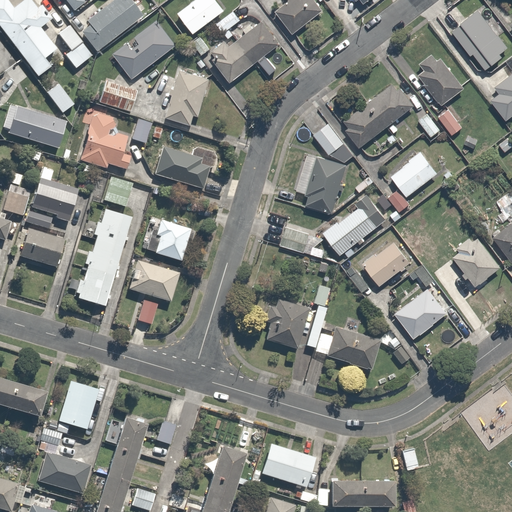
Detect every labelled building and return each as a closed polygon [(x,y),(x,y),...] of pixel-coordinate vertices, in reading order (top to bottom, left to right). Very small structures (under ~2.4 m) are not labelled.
[(0,0),(0,30),(35,78),(62,58),(39,26),(47,20),(31,0),(18,0),(11,5),(7,0),(0,0)] [(79,3),(77,0),(63,0),(71,10),(79,3)] [(132,17),(138,12),(128,0),(110,0),(76,28),(95,52),(134,20),(132,17)] [(191,32),(222,7),(216,0),(187,0),(174,10),(191,32)] [(321,11),(312,0),(284,0),(271,10),(290,35),(321,11)] [(482,2),(480,0),(465,0),(473,9),(482,2)] [(228,25),(240,17),(232,7),(213,22),(225,37),(232,31),(228,25)] [(173,44),(155,19),(110,53),(128,78),(173,44)] [(260,21),(230,43),(226,38),(207,52),(211,58),(227,80),(277,44),(260,21)] [(67,22),(54,32),(67,49),(62,53),(72,67),(91,53),(67,22)] [(417,64),(422,69),(410,80),(420,91),(423,87),(440,106),(464,83),(438,55),(435,57),(430,52),(417,64)] [(192,112),(196,113),(207,76),(178,67),(164,113),(189,121),(192,112)] [(56,76),(41,86),(61,112),(75,102),(56,76)] [(137,86),(105,77),(98,104),(130,112),(137,86)] [(392,80),(341,119),(345,124),(341,127),(356,146),(411,104),(392,80)] [(8,102),(1,127),(5,128),(4,132),(54,146),(62,118),(8,102)] [(465,127),(447,105),(435,115),(454,137),(465,127)] [(114,116),(89,109),(76,160),(105,167),(106,164),(126,168),(129,155),(122,153),(126,136),(110,132),(114,116)] [(439,128),(426,109),(415,117),(429,136),(439,128)] [(152,122),(135,117),(128,136),(145,142),(152,122)] [(343,140),(327,121),(311,134),(327,153),(343,140)] [(200,163),(201,157),(160,146),(152,176),(199,189),(205,164),(200,163)] [(436,170),(417,146),(385,172),(396,186),(404,196),(436,170)] [(42,151),(31,149),(29,160),(39,162),(42,151)] [(304,152),(293,190),(305,193),(301,208),(328,215),(343,162),(304,152)] [(53,170),(40,165),(37,176),(49,180),(53,170)] [(23,174),(12,170),(8,180),(19,184),(23,174)] [(75,189),(37,177),(28,207),(66,219),(75,189)] [(29,188),(9,181),(0,205),(0,208),(20,215),(29,188)] [(409,205),(395,186),(384,195),(398,213),(409,205)] [(337,253),(356,239),(359,244),(371,236),(367,231),(374,226),(358,204),(322,231),(337,253)] [(103,207),(99,222),(95,220),(91,233),(96,234),(91,251),(86,249),(82,262),(87,263),(83,278),(78,277),(74,291),(78,292),(77,298),(103,305),(130,215),(103,207)] [(50,216),(26,209),(23,220),(47,227),(50,216)] [(511,260),(511,216),(489,234),(510,262),(511,260)] [(0,237),(4,239),(10,220),(0,217),(0,237)] [(157,217),(156,219),(149,217),(146,227),(153,229),(147,250),(178,259),(188,226),(157,217)] [(309,229),(285,221),(277,244),(301,252),(309,229)] [(60,238),(25,227),(17,253),(53,264),(60,238)] [(498,263),(474,235),(450,256),(474,283),(498,263)] [(407,262),(392,240),(362,261),(377,283),(407,262)] [(180,272),(133,256),(122,287),(170,303),(180,272)] [(433,278),(421,262),(412,269),(424,285),(433,278)] [(330,286),(317,282),(311,302),(324,306),(330,286)] [(448,315),(426,286),(391,311),(413,341),(448,315)] [(269,294),(261,321),(265,322),(261,339),(294,349),(306,304),(269,294)] [(155,304),(142,299),(136,319),(149,323),(155,304)] [(324,307),(315,304),(303,343),(312,346),(324,307)] [(376,340),(334,324),(322,355),(364,371),(376,340)] [(408,357),(397,343),(389,350),(400,363),(408,357)] [(0,377),(0,405),(39,417),(47,392),(0,377)] [(70,381),(58,421),(87,430),(98,390),(70,381)] [(119,511),(147,425),(124,417),(94,511),(119,511)] [(176,425),(162,421),(156,440),(170,444),(176,425)] [(56,430),(66,434),(69,426),(59,423),(56,430)] [(62,434),(44,428),(40,440),(58,446),(62,434)] [(46,443),(39,441),(37,449),(44,451),(46,443)] [(412,441),(395,445),(401,469),(418,465),(412,441)] [(315,458),(270,444),(261,473),(306,488),(315,458)] [(221,446),(200,511),(227,511),(246,454),(221,446)] [(91,465),(46,452),(37,481),(83,494),(91,465)] [(0,478),(0,508),(10,511),(13,502),(20,504),(25,487),(18,485),(18,484),(0,478)] [(248,481),(240,478),(238,483),(246,486),(248,481)] [(393,507),(393,482),(329,481),(329,507),(393,507)] [(131,505),(150,511),(155,493),(136,487),(131,505)] [(326,506),(329,489),(319,488),(316,505),(326,506)] [(315,503),(317,495),(302,491),(302,493),(296,492),(295,496),(300,498),(300,499),(315,503)] [(263,511),(290,511),(294,502),(269,494),(263,511)] [(414,511),(411,497),(398,500),(400,511),(414,511)] [(77,511),(80,505),(68,502),(65,511),(66,511),(77,511)]
